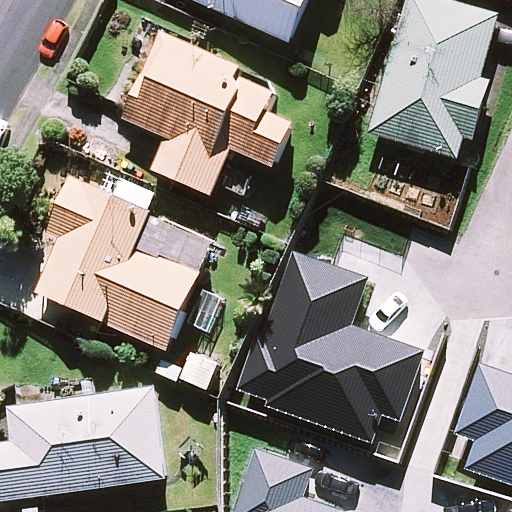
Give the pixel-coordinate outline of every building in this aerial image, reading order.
[(191,0),(295,46),(315,0),(191,0)] [(412,0),(374,136),(461,161),(467,139),(477,142),(493,85),(484,82),(502,19),(434,0),(412,0)] [(256,173),(233,162),(237,153),(279,172),(299,130),(270,116),(278,98),(241,81),(244,73),(168,38),(129,122),(172,142),(158,172),(216,199),(221,188),(244,199),(256,173)] [(231,297),(204,284),(221,245),(156,216),(163,200),(125,183),(117,200),(77,182),(53,236),(67,242),(43,296),(173,354),(186,324),(214,336),(231,297)] [(226,364),(192,352),(181,384),(215,395),(226,364)] [(173,483),(162,393),(13,411),(17,445),(0,447),(0,454),(6,503),(173,483)]
